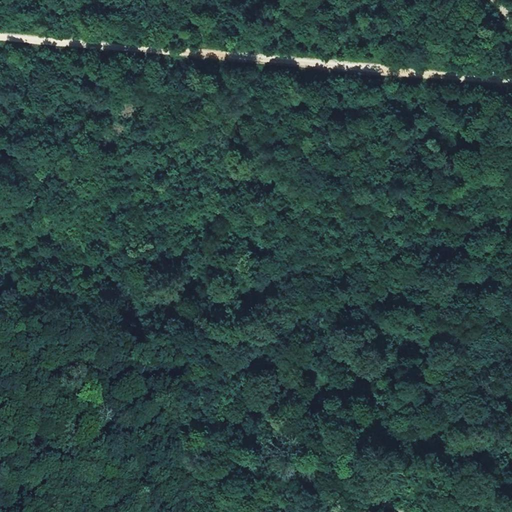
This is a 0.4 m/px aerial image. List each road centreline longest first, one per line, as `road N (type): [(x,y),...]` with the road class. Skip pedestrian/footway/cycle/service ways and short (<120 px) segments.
road 1 (track): [(511,79),(0,32)]
road 2 (track): [(403,511),(301,426),(0,439)]
